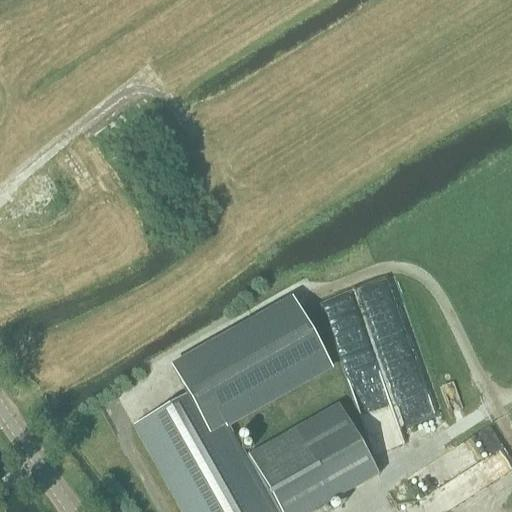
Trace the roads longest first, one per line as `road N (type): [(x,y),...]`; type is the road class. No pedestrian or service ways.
road 1 (track): [(393,485),(425,451),(511,399)]
road 2 (tertiary): [(81,511),(0,389)]
